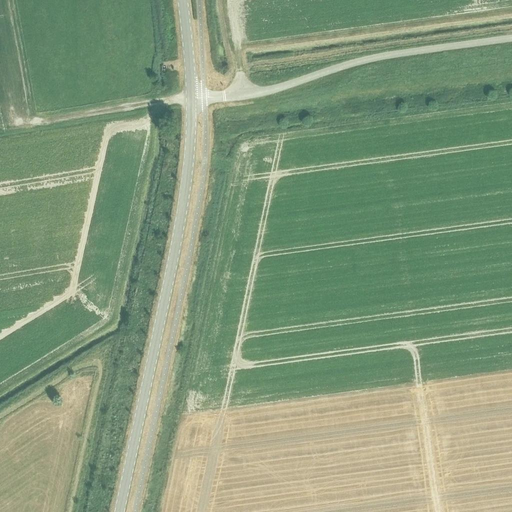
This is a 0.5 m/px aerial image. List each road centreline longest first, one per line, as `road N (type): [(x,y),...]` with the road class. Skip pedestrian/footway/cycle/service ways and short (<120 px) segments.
road 1 (secondary): [(116,511),(184,210),(190,95)]
road 2 (unclassified): [(190,95),(511,36)]
